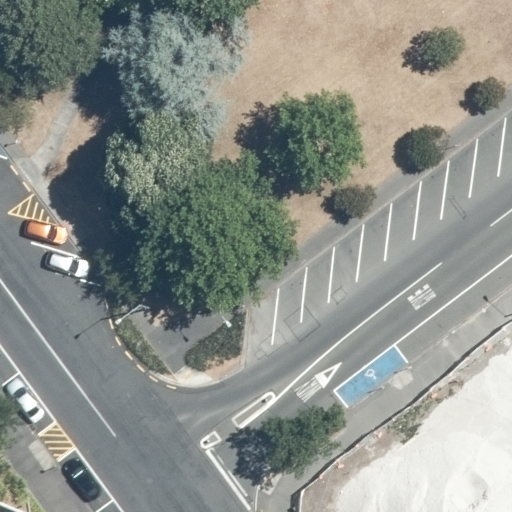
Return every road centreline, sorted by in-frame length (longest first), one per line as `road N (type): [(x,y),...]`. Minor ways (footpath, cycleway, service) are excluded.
road 1 (unclassified): [(159,494),(511,217)]
road 2 (residential): [(0,280),(159,494)]
